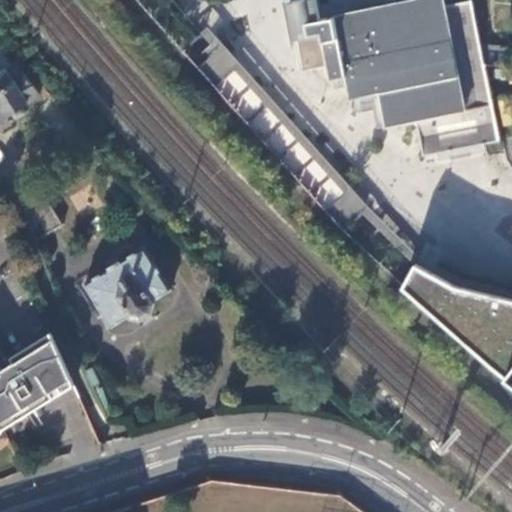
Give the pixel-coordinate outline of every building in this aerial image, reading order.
[(318,0),(290,0),(304,69),(325,65),(329,65),(332,79),(338,77),(338,79),(347,77),(351,97),(379,90),(387,125),(417,119),(424,154),(437,152),(482,143),(499,140),(484,63),(481,46),(471,0),(464,0),(444,4),(443,0),(407,0),(396,2),(395,0),(333,0),(334,3),(327,4),(320,6),(318,0)] [(368,210),(207,28),(183,52),(343,233),(368,210)] [(491,45),(481,46),(484,63),(494,64),(491,45)] [(0,120),(14,112),(17,118),(28,112),(24,106),(41,96),(29,74),(27,75),(19,62),(14,64),(4,46),(0,48),(0,120)] [(378,127),(387,125),(379,90),(351,97),(354,111),(374,107),(378,127)] [(482,143),(437,152),(439,160),(484,152),(482,143)] [(25,207),(37,238),(64,222),(47,193),(25,207)] [(86,280),(112,323),(130,312),(131,314),(143,317),(154,310),(155,300),(154,298),(172,287),(146,244),(86,280)] [(511,379),(511,296),(458,284),(416,261),(403,284),(473,348),(511,379)] [(0,421),(3,427),(55,395),(50,387),(57,384),(71,375),(52,330),(32,343),(12,355),(15,360),(3,367),(0,362),(0,421)]
